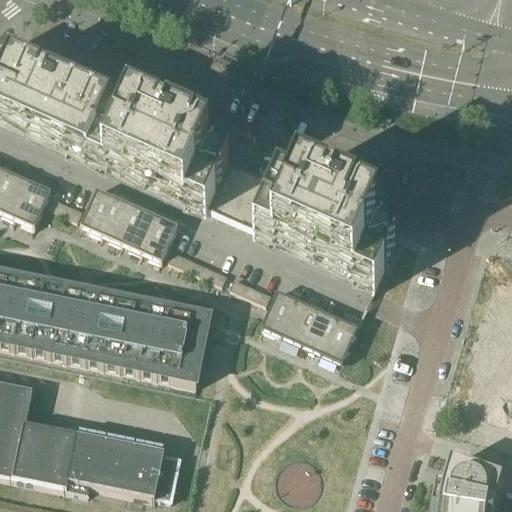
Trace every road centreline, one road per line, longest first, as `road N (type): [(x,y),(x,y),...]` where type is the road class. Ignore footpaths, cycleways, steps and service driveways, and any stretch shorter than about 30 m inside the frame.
road 1 (residential): [(392,511),(467,231),(36,39)]
road 2 (secondary): [(177,0),(300,52),(510,99)]
road 3 (secondary): [(489,34),(365,0)]
